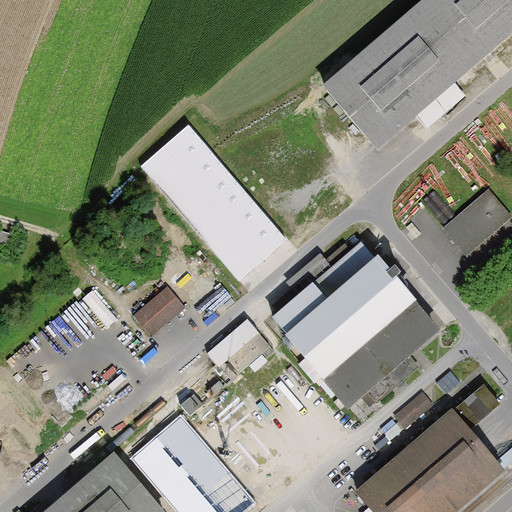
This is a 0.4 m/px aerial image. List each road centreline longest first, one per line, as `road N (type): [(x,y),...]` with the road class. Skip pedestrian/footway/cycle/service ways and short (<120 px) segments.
road 1 (unclassified): [(511,374),(367,202)]
road 2 (unclassified): [(511,77),(367,202)]
